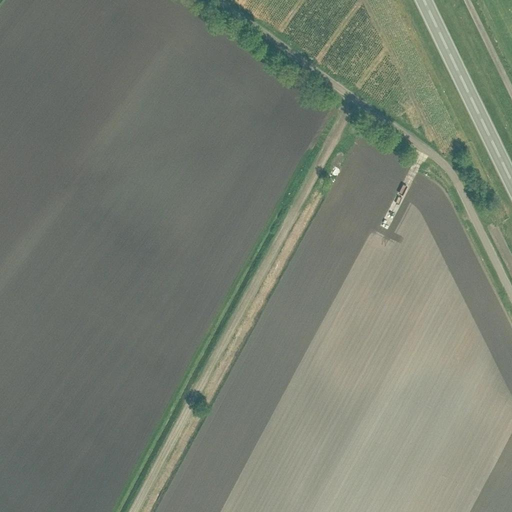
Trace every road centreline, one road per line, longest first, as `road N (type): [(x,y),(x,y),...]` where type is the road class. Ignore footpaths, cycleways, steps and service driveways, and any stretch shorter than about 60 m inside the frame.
road 1 (track): [(354,99),(133,511)]
road 2 (unclassified): [(511,294),(447,168),(221,0)]
road 3 (trunk): [(511,184),(422,0)]
